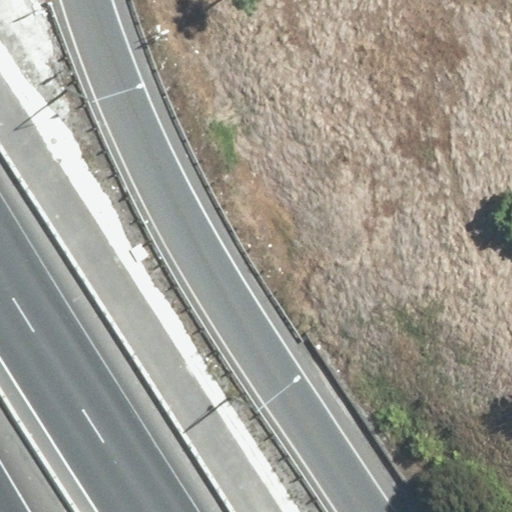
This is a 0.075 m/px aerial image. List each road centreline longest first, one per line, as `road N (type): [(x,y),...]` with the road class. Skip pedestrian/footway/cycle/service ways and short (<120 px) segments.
road 1 (motorway): [(85,0),(133,126),(217,283),(365,511)]
road 2 (motorway): [(0,254),(164,511)]
